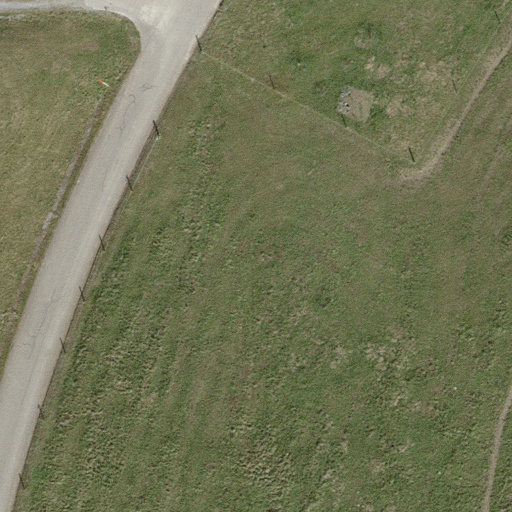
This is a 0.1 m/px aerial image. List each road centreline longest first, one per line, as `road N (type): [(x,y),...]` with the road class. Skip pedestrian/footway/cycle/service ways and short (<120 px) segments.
road 1 (unclassified): [(207,0),(58,282),(0,494)]
road 2 (track): [(0,4),(204,5)]
